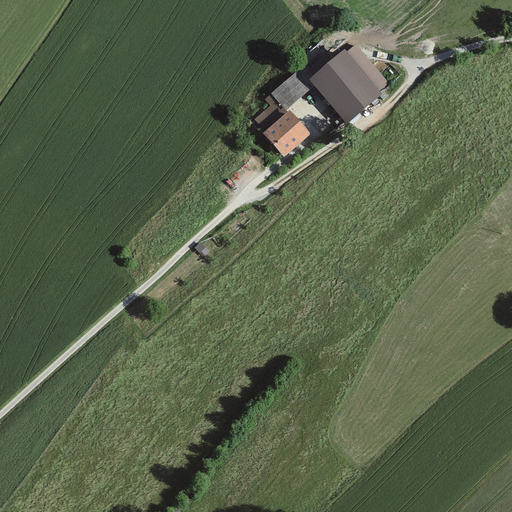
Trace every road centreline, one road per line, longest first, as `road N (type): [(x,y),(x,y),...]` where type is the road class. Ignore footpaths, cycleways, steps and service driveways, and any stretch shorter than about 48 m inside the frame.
road 1 (residential): [(0,415),(273,163)]
road 2 (track): [(511,39),(434,58),(371,121),(269,189),(238,195)]
